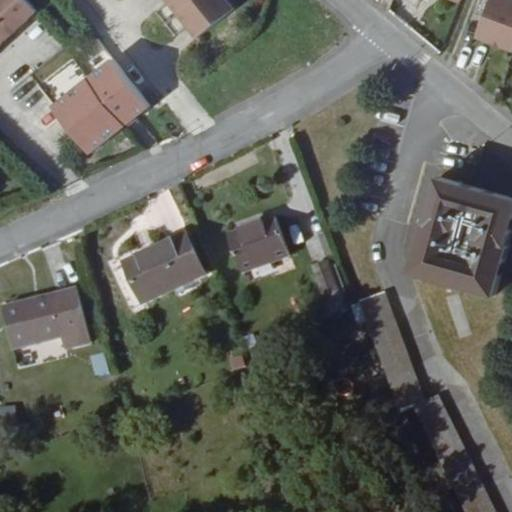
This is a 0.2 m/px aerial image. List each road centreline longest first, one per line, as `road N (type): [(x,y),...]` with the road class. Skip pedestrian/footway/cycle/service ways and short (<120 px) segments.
road 1 (residential): [(388,37),(354,66),(218,146),(0,248)]
road 2 (residential): [(388,37),(511,142)]
